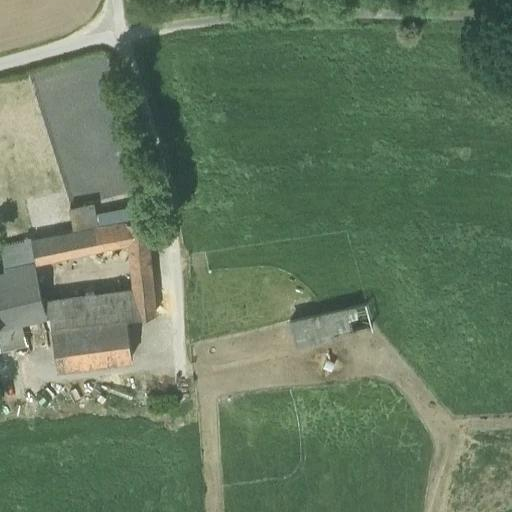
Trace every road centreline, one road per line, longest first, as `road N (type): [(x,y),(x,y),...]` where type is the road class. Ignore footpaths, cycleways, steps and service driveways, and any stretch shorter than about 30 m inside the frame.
road 1 (track): [(511,19),(327,13),(117,31)]
road 2 (unclassified): [(0,64),(117,31),(119,0)]
